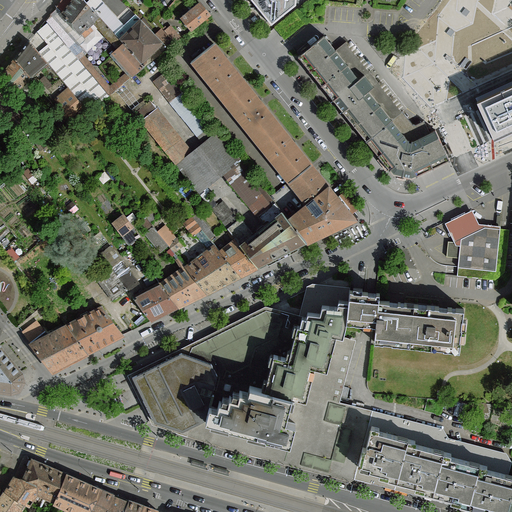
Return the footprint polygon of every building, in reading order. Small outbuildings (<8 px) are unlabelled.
[(89,25),(93,21),(99,15),(96,12),(84,0),(61,0),(56,7),(59,10),(84,38),(90,33),(89,32),(92,29),(89,25)] [(250,0),(265,19),(277,20),(295,5),(295,0),(250,0)] [(99,15),(110,28),(119,20),(104,4),(96,12),(99,15)] [(201,4),(181,20),(187,27),(189,25),(192,29),(210,15),(201,4)] [(53,29),(79,60),(84,56),(87,54),(80,46),(87,40),(84,38),(59,10),(52,16),(47,22),(49,24),(53,29)] [(114,53),(130,71),(134,76),(145,67),(142,63),(121,40),(110,28),(99,15),(93,21),(118,49),(114,53)] [(129,32),(119,20),(110,28),(121,40),(129,32)] [(129,32),(121,40),(142,63),(158,47),(163,53),(169,48),(156,34),(142,20),(129,32)] [(53,29),(49,24),(40,31),(44,36),(53,29)] [(165,27),(163,28),(175,43),(182,39),(171,26),(167,29),(165,27)] [(163,28),(156,34),(169,48),(175,43),(163,28)] [(90,113),(110,95),(79,60),(53,29),(44,36),(34,46),(49,63),(69,88),(84,105),(90,113)] [(299,56),(367,141),(403,112),(379,82),(374,86),(365,75),(370,71),(346,42),(336,50),(324,36),(299,56)] [(30,41),(16,59),(31,77),(49,63),(34,46),(30,41)] [(221,97),(243,79),(214,43),(192,62),(221,97)] [(110,87),(84,56),(79,60),(110,95),(134,76),(130,71),(110,87)] [(16,92),(31,77),(16,59),(3,75),(16,92)] [(168,73),(155,83),(205,144),(197,150),(193,153),(150,101),(135,113),(201,195),(205,192),(203,189),(219,176),(225,171),(241,158),(220,132),(217,135),(168,73)] [(260,145),(282,128),(243,79),(221,97),(260,145)] [(511,85),(478,101),(495,139),(511,131),(511,85)] [(58,110),(66,119),(84,105),(69,88),(57,99),(62,106),(58,110)] [(38,108),(28,97),(20,104),(29,115),(38,108)] [(403,112),(367,141),(393,174),(413,178),(432,169),(450,159),(436,130),(430,132),(424,121),(416,125),(412,124),(403,112)] [(67,121),(62,116),(56,122),(59,126),(67,121)] [(260,145),(289,182),(312,164),(282,128),(260,145)] [(271,197),(241,158),(225,171),(267,224),(283,211),(271,197)] [(308,204),(289,219),(307,242),(356,219),(314,167),(312,164),(289,182),(292,185),(308,204)] [(215,235),(187,201),(183,205),(211,238),(215,235)] [(212,209),(228,228),(238,220),(223,201),(212,209)] [(156,217),(152,211),(146,215),(150,221),(156,217)] [(253,235),(241,244),(259,267),(280,256),(307,242),(289,219),(283,211),(267,224),(259,230),(253,235)] [(461,238),(487,227),(482,226),(479,220),(475,211),(448,223),(452,234),(456,242),(461,242),(461,238)] [(123,216),(113,224),(129,244),(134,239),(127,231),(132,228),(123,216)] [(209,250),(215,245),(193,218),(184,224),(194,236),(197,235),(209,250)] [(228,228),(238,241),(241,244),(253,235),(240,218),(238,220),(228,228)] [(161,252),(168,245),(153,227),(145,233),(161,252)] [(459,257),(459,267),(496,271),(501,228),(487,227),(461,238),(461,242),(456,242),(449,241),(447,256),(459,257)] [(183,245),(178,238),(169,245),(175,251),(183,245)] [(238,241),(222,253),(240,276),(259,267),(241,244),(238,241)] [(209,250),(187,266),(208,293),(240,276),(222,253),(215,245),(209,250)] [(113,268),(128,289),(137,281),(123,261),(119,264),(118,262),(112,267),(113,268)] [(159,282),(161,284),(178,307),(208,293),(187,266),(164,282),(162,279),(159,282)] [(113,268),(98,279),(113,299),(128,289),(113,268)] [(161,284),(135,298),(152,320),(178,307),(161,284)] [(338,299),(349,301),(350,291),(314,287),(307,312),(320,313),(322,304),(337,306),(338,299)] [(350,289),(350,291),(349,301),(347,322),(368,324),(377,325),(379,300),(380,292),(371,291),(350,289)] [(301,325),(336,334),(344,336),(347,322),(349,301),(338,299),(337,306),(322,304),(320,313),(307,312),(305,320),(302,319),(301,325)] [(377,325),(375,342),(411,345),(415,304),(379,300),(377,325)] [(465,309),(415,304),(411,345),(460,351),(465,309)] [(101,306),(67,324),(89,353),(115,339),(124,335),(101,306)] [(301,325),(302,319),(267,310),(202,342),(212,363),(218,374),(217,376),(210,405),(217,407),(219,399),(222,400),(223,396),(229,397),(229,395),(233,395),(233,391),(239,393),(240,390),(248,392),(250,385),(265,389),(274,353),(289,357),(298,324),(301,325)] [(32,342),(48,334),(37,321),(23,331),(32,342)] [(48,334),(32,342),(43,357),(53,371),(89,353),(67,324),(48,334)] [(298,324),(289,357),(290,357),(290,360),(315,366),(328,369),(336,334),(301,325),(298,324)] [(346,337),(344,336),(336,334),(328,369),(315,366),(307,400),(292,396),(286,419),(296,422),(291,443),(206,419),(202,436),(249,451),(355,478),(356,475),(359,463),(363,446),(372,412),(340,404),(330,401),(346,337)] [(356,339),(346,337),(330,401),(340,404),(356,339)] [(212,363),(202,342),(182,352),(212,363)] [(0,345),(0,388),(12,390),(19,387),(24,379),(22,371),(0,345)] [(206,419),(210,405),(217,376),(218,374),(212,363),(182,352),(133,376),(156,421),(164,424),(184,430),(206,419)] [(274,353),(265,389),(292,396),(307,400),(315,366),(290,360),(290,357),(289,357),(274,353)] [(217,407),(210,405),(206,419),(291,443),(296,422),(286,419),(292,396),(265,389),(250,385),(248,392),(240,390),(239,393),(233,391),(233,395),(229,395),(229,397),(223,396),(222,400),(219,399),(217,407)] [(379,430),(408,438),(412,423),(372,412),(363,446),(365,447),(371,425),(380,427),(379,430)] [(184,430),(202,436),(206,419),(184,430)] [(442,430),(412,423),(408,438),(415,440),(414,442),(444,451),(447,439),(442,430)] [(365,447),(363,446),(359,463),(361,464),(360,467),(380,472),(379,475),(397,480),(408,438),(379,430),(380,427),(371,425),(365,447)] [(415,440),(408,438),(397,480),(413,484),(413,487),(421,489),(433,492),(444,451),(414,442),(415,440)] [(484,449),(447,439),(444,451),(451,453),(450,456),(480,464),(484,449)] [(505,455),(484,449),(480,464),(488,466),(488,468),(507,473),(510,462),(505,455)] [(451,453),(444,451),(433,492),(450,496),(452,497),(451,500),(469,505),(480,464),(450,456),(451,453)] [(55,501),(57,496),(67,474),(33,459),(23,480),(40,488),(37,494),(55,501)] [(361,464),(359,463),(356,475),(372,479),(376,477),(384,479),(386,483),(396,486),(397,480),(379,475),(380,472),(360,467),(361,464)] [(488,466),(480,464),(469,505),(488,510),(487,511),(506,511),(511,492),(511,474),(507,473),(488,468),(488,466)] [(78,511),(89,511),(102,488),(67,474),(57,496),(59,497),(56,501),(78,511)] [(35,498),(37,494),(40,488),(23,480),(15,476),(11,483),(0,499),(0,511),(19,511),(26,502),(21,499),(25,492),(35,498)] [(397,480),(396,486),(408,489),(413,487),(413,484),(397,480)] [(89,511),(104,511),(113,496),(114,494),(102,488),(89,511)] [(433,492),(421,489),(423,493),(445,499),(450,496),(433,492)] [(123,511),(129,502),(113,496),(104,511),(123,511)] [(130,500),(129,502),(123,511),(140,511),(144,505),(130,500)]
